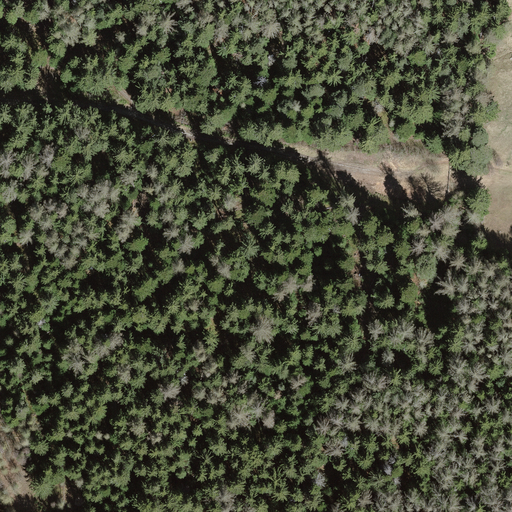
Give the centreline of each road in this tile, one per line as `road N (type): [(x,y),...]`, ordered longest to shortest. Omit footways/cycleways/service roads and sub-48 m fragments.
road 1 (track): [(122,110),(200,138),(410,182),(511,168)]
road 2 (track): [(0,100),(122,110)]
